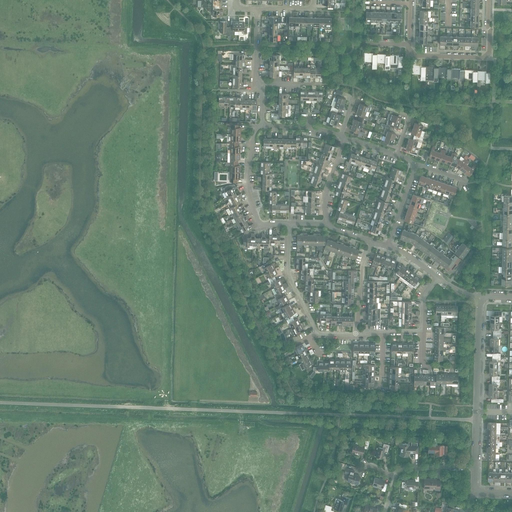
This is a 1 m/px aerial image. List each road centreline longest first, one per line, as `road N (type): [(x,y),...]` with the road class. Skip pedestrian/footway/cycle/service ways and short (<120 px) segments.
road 1 (unclassified): [(0,403),(266,412)]
road 2 (residential): [(266,412),(476,419)]
road 3 (residential): [(409,45),(416,54),(485,56),(489,0)]
road 4 (residential): [(288,224),(258,224),(253,216),(246,187),(261,123)]
road 5 (residential): [(476,419),(480,298)]
